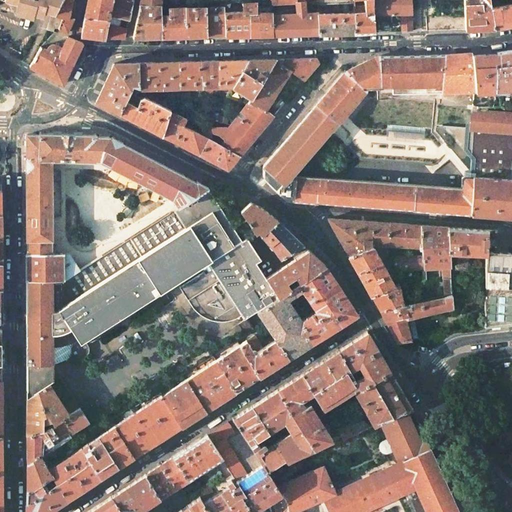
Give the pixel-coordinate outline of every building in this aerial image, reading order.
[(4,0),(11,1),(18,3),(16,12),(35,18),(38,9),(43,10),(49,11),(56,13),(56,12),(61,0),(4,0)] [(61,0),(56,12),(64,16),(69,18),(72,0),(61,0)] [(87,0),(81,36),(85,36),(105,38),(110,14),(113,0),(87,0)] [(133,0),(113,0),(110,14),(130,19),(133,0)] [(363,0),(364,5),(353,6),(354,12),(355,32),(374,32),(373,13),(372,0),(363,0)] [(372,0),(373,13),(374,32),(412,31),(410,0),(372,0)] [(464,0),(465,13),(465,29),(494,28),(489,0),(464,0)] [(489,0),(494,28),(511,25),(511,3),(502,4),(502,0),(503,0),(489,0)] [(277,3),(271,3),(272,12),(273,34),(318,33),(318,13),(318,11),(306,11),(305,1),(296,2),(296,13),(277,14),(277,3)] [(242,11),(224,11),(225,35),(250,35),(252,35),(250,4),(250,2),(243,3),(242,7),(242,11)] [(139,4),(133,38),(161,37),(161,15),(162,5),(139,4)] [(257,4),(250,4),(252,35),(273,34),(272,12),(257,13),(257,4)] [(169,15),(161,15),(161,37),(187,36),(185,7),(169,8),(169,15)] [(205,7),(185,7),(187,36),(207,36),(205,7)] [(224,7),(205,7),(207,36),(225,35),(224,11),(224,8),(224,7)] [(354,12),(318,13),(318,33),(355,32),(354,12)] [(465,13),(426,14),(427,30),(465,29),(465,13)] [(130,19),(110,14),(105,38),(125,38),(130,19)] [(69,18),(64,16),(63,18),(58,28),(67,32),(73,19),(69,18)] [(62,47),(58,56),(72,63),(83,41),(68,35),(62,47)] [(41,45),(29,64),(63,83),(72,63),(58,56),(62,47),(56,44),(54,43),(53,44),(51,44),(50,45),(48,46),(47,48),(41,45)] [(511,50),(495,53),(493,90),(494,90),(511,89),(511,50)] [(434,212),(470,214),(472,175),(469,175),(465,175),(461,177),(461,187),(294,175),(293,173),(331,129),(332,131),(339,124),(337,122),(366,89),(366,88),(393,88),(393,93),(440,93),(474,91),(471,54),(471,52),(465,53),(444,54),(414,55),(377,56),(371,58),(346,70),(287,137),(263,165),(263,177),(286,199),(378,207),(434,212)] [(495,53),(471,54),(474,91),(493,90),(495,53)] [(289,70),(304,79),(317,64),(318,62),(316,58),(283,59),(280,64),(289,70)] [(247,59),(219,60),(219,75),(218,75),(219,88),(231,87),(247,59)] [(283,59),(247,59),(231,87),(226,95),(236,99),(239,92),(249,97),(246,102),(248,103),(264,108),(289,70),(280,64),(283,59)] [(219,60),(179,61),(180,88),(178,89),(178,97),(189,97),(189,88),(219,88),(218,75),(219,75),(219,60)] [(179,61),(138,62),(139,87),(141,89),(178,89),(180,88),(179,61)] [(138,62),(114,63),(96,101),(114,110),(120,113),(126,100),(137,104),(140,97),(128,97),(133,85),(138,87),(139,87),(138,62)] [(162,105),(144,96),(140,97),(137,104),(126,100),(120,113),(139,123),(158,133),(169,112),(171,109),(176,107),(174,101),(164,98),(162,105)] [(220,144),(239,155),(273,115),(266,109),(264,108),(248,103),(229,126),(227,127),(213,128),(211,132),(225,138),(220,144)] [(511,112),(496,112),(495,106),(477,107),(476,114),(471,113),(470,127),(470,132),(511,132),(511,112)] [(207,138),(201,135),(205,128),(186,119),(178,114),(169,112),(158,133),(179,144),(199,154),(207,138)] [(228,117),(208,113),(207,119),(227,123),(228,117)] [(361,158),(430,162),(432,165),(444,155),(438,147),(431,139),(425,138),(425,128),(386,125),(385,135),(365,134),(346,117),(332,133),(361,158)] [(511,132),(470,132),(470,127),(435,125),(435,130),(469,169),(469,175),(472,175),(511,178),(511,132)] [(220,144),(212,140),(211,132),(213,128),(205,128),(201,135),(207,138),(199,154),(227,168),(239,155),(220,144)] [(196,182),(122,144),(123,143),(112,137),(109,137),(96,136),(96,135),(39,133),(39,135),(26,135),(26,158),(25,158),(25,171),(26,171),(26,253),(25,253),(25,273),(25,280),(26,280),(26,281),(64,281),(80,270),(77,265),(70,254),(69,253),(68,253),(67,253),(62,253),(62,237),(52,237),(52,158),(99,159),(173,199),(173,200),(97,249),(99,251),(102,256),(207,188),(208,187),(202,183),(197,181),(196,182)] [(511,178),(472,175),(470,214),(511,216),(511,178)] [(90,346),(179,287),(184,295),(189,302),(193,307),(198,312),(201,315),(205,317),(208,319),(211,320),(215,321),(218,322),(222,322),(225,321),(228,321),(232,320),(235,319),(238,318),(240,316),(241,315),(243,319),(245,317),(256,310),(277,296),(266,278),(208,187),(207,188),(102,256),(80,270),(64,281),(26,281),(26,348),(27,397),(49,383),(53,381),(53,366),(72,357),(74,359),(78,360),(81,361),(83,361),(86,360),(87,358),(89,356),(90,352),(90,350),(90,347),(90,346)] [(258,231),(270,244),(280,258),(302,244),(290,232),(277,219),(266,211),(262,208),(250,202),(247,204),(240,210),(246,218),(256,233),(258,231)] [(242,220),(235,225),(244,240),(256,233),(246,218),(242,220)] [(349,255),(373,245),(373,243),(382,244),(389,244),(389,222),(327,218),(339,239),(349,255)] [(448,227),(389,222),(389,244),(391,244),(421,246),(422,255),(393,256),(394,264),(395,270),(450,266),(449,253),(448,227)] [(487,229),(448,227),(449,253),(458,253),(458,257),(478,258),(478,254),(487,254),(487,250),(487,245),(487,232),(487,229)] [(389,244),(382,244),(384,249),(381,252),(384,259),(388,266),(394,264),(393,256),(391,244),(389,244)] [(349,255),(348,255),(357,272),(359,276),(361,279),(370,295),(371,294),(395,286),(373,246),(373,245),(349,255)] [(308,249),(266,278),(277,296),(278,296),(291,287),(287,281),(295,275),(298,279),(295,281),(297,284),(325,265),(308,249)] [(511,252),(487,250),(487,254),(486,271),(484,326),(511,323),(511,252)] [(315,310),(308,314),(313,322),(302,329),(311,343),(356,313),(341,289),(325,265),(297,284),(291,287),(295,294),(302,289),(315,310)] [(450,274),(442,275),(442,296),(451,294),(450,274)] [(395,286),(371,294),(375,302),(379,310),(403,305),(399,285),(395,286)] [(277,296),(256,310),(272,335),(275,339),(276,339),(287,358),(311,343),(302,329),(313,322),(308,314),(302,319),(289,298),(295,294),(291,287),(278,296),(277,296)] [(403,305),(379,310),(388,325),(397,341),(417,337),(411,316),(452,307),(451,301),(451,294),(442,296),(403,305)] [(367,331),(337,350),(350,372),(359,367),(364,375),(355,381),(358,385),(359,387),(389,370),(378,351),(367,331)] [(254,335),(239,345),(259,376),(287,358),(276,339),(275,339),(254,353),(252,350),(260,345),(254,335)] [(239,345),(216,359),(236,391),(259,376),(239,345)] [(337,350),(302,373),(313,391),(323,408),(324,407),(352,389),(352,388),(358,385),(355,381),(350,372),(337,350)] [(211,363),(186,379),(205,411),(236,391),(216,359),(213,356),(208,359),(211,363)] [(358,385),(352,388),(352,389),(373,425),(410,406),(400,388),(389,370),(359,387),(358,385)] [(302,373),(277,389),(293,415),(299,426),(313,448),(331,439),(309,402),(304,405),(300,399),(313,391),(302,373)] [(186,379),(162,394),(182,426),(205,411),(186,379)] [(49,383),(27,397),(27,434),(44,429),(42,423),(52,420),(54,423),(63,417),(79,407),(74,398),(65,408),(49,383)] [(252,405),(268,431),(286,420),(293,415),(277,389),(252,405)] [(162,394),(114,425),(134,457),(182,426),(162,394)] [(252,405),(233,417),(263,464),(267,470),(285,458),(275,442),(262,450),(255,439),(268,431),(252,405)] [(359,511),(408,490),(412,498),(410,499),(415,511),(458,511),(456,506),(457,505),(456,504),(455,504),(450,493),(451,493),(450,491),(449,491),(444,481),(445,480),(444,479),(446,478),(440,466),(439,467),(438,465),(437,466),(429,450),(432,449),(431,447),(430,447),(429,448),(425,440),(420,443),(416,434),(422,431),(421,428),(421,427),(420,426),(414,429),(406,412),(412,410),(410,406),(373,425),(375,429),(382,425),(388,439),(381,442),(380,444),(380,446),(380,447),(381,449),(382,450),(383,451),(384,452),(385,452),(387,451),(393,449),(399,462),(334,491),(323,466),(278,487),(281,492),(282,492),(288,503),(287,503),(288,511),(359,511)] [(79,407),(63,417),(73,432),(89,422),(79,407)] [(131,409),(121,415),(123,417),(133,411),(131,409)] [(40,453),(58,442),(60,445),(66,441),(64,438),(73,432),(63,417),(54,423),(46,428),(44,429),(27,434),(27,461),(40,453)] [(352,418),(347,419),(346,425),(352,435),(370,426),(363,420),(355,424),(352,418)] [(103,432),(98,436),(118,467),(134,457),(114,425),(112,421),(101,428),(103,432)] [(238,458),(225,438),(233,432),(234,430),(227,421),(221,425),(206,434),(222,458),(236,480),(246,474),(237,459),(238,458)] [(346,425),(338,430),(343,439),(352,435),(346,425)] [(299,426),(275,442),(285,458),(290,465),(299,460),(301,459),(299,455),(313,448),(299,426)] [(206,434),(173,456),(188,479),(196,491),(201,487),(194,476),(201,471),(205,476),(199,480),(203,486),(222,473),(215,462),(222,458),(206,434)] [(98,436),(82,447),(102,477),(118,467),(98,436)] [(74,471),(85,488),(93,483),(102,477),(82,447),(68,456),(77,469),(74,471)] [(40,453),(27,461),(27,492),(26,511),(47,511),(67,500),(57,482),(47,489),(43,482),(54,476),(49,468),(40,453)] [(160,498),(188,479),(173,456),(145,474),(160,498)] [(57,482),(67,500),(81,491),(85,488),(74,471),(71,473),(62,459),(49,468),(54,476),(57,482)] [(290,465),(285,467),(287,473),(302,466),(299,460),(290,465)] [(201,487),(196,491),(199,496),(209,511),(250,511),(260,506),(263,511),(288,511),(287,503),(288,503),(282,492),(281,492),(280,493),(273,480),(270,475),(267,470),(263,464),(246,474),(236,480),(230,485),(215,494),(211,488),(225,478),(222,473),(203,486),(201,487)] [(278,471),(270,475),(273,480),(281,477),(278,471)] [(111,496),(121,511),(144,511),(144,508),(160,498),(145,474),(111,496)] [(121,511),(111,496),(85,511),(121,511)] [(209,511),(199,496),(186,505),(188,508),(189,508),(191,511),(209,511)]
